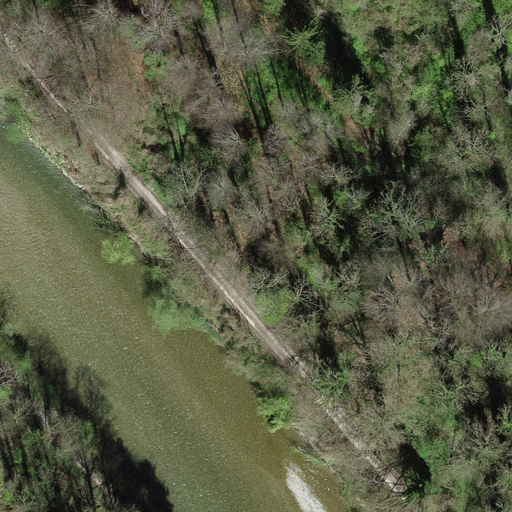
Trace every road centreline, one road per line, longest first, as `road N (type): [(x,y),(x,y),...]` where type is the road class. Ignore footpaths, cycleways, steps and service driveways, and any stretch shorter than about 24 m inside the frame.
road 1 (track): [(0,13),(440,511)]
road 2 (track): [(0,386),(106,511)]
